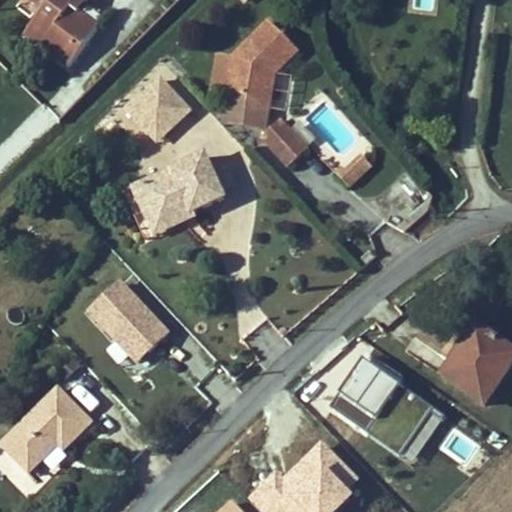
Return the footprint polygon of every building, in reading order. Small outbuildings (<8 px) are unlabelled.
[(70,68),(99,30),(79,15),(71,10),(77,0),(80,0),(87,5),(90,0),(53,0),(43,13),(26,36),(70,68)] [(43,13),(53,0),(35,0),(31,5),(43,13)] [(79,15),(87,5),(80,0),(77,0),(71,10),(79,15)] [(260,101),(264,76),(270,70),(275,75),(299,52),(270,23),(234,59),(219,56),(213,94),(229,96),(260,101)] [(266,133),(275,75),(270,70),(264,76),(260,101),(229,96),(224,126),(266,133)] [(129,111),(153,135),(170,117),(177,125),(192,110),(161,80),(129,111)] [(153,135),(160,142),(177,125),(170,117),(153,135)] [(308,151),(281,121),(262,139),(289,168),(308,151)] [(222,193),(214,174),(206,157),(134,190),(151,227),(190,209),(192,214),(194,214),(225,200),(222,193)] [(358,180),(372,167),(364,159),(351,172),(358,180)] [(236,186),(227,168),(214,174),(222,193),(236,186)] [(350,188),(358,180),(351,172),(348,175),(343,169),(337,175),(350,188)] [(156,237),(196,218),(194,214),(192,214),(190,209),(151,227),(156,237)] [(138,365),(172,330),(118,279),(84,314),(138,365)] [(484,406),(511,366),(511,351),(477,327),(442,377),(484,406)] [(80,369),(70,358),(56,369),(66,381),(80,369)] [(64,452),(92,424),(59,390),(2,446),(29,474),(58,446),(64,452)] [(0,511),(31,511),(35,495),(2,488),(0,494),(0,511)]
